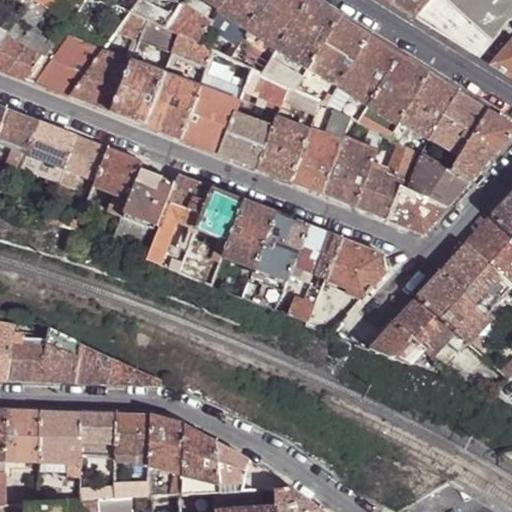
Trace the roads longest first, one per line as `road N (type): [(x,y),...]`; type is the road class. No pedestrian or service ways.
road 1 (residential): [(432,260),(0,88)]
road 2 (residential): [(0,397),(168,402),(240,431),(354,511)]
road 3 (residential): [(343,0),(511,106)]
road 4 (residential): [(511,170),(432,260)]
